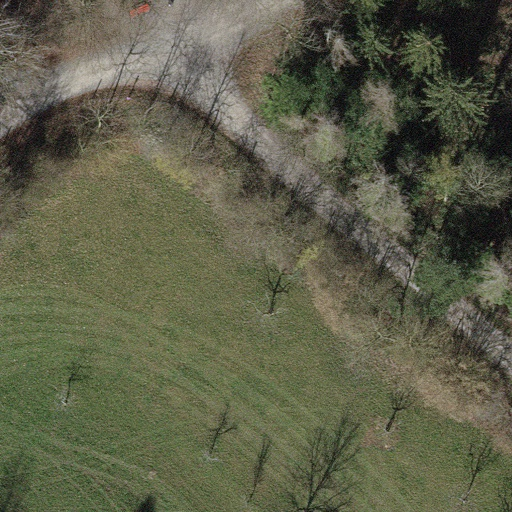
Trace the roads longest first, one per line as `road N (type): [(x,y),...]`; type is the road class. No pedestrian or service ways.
road 1 (track): [(179,39),(214,80),(511,328)]
road 2 (track): [(179,39),(47,93),(0,122)]
